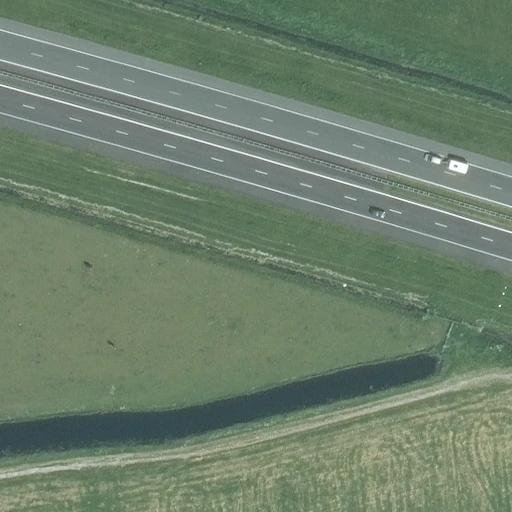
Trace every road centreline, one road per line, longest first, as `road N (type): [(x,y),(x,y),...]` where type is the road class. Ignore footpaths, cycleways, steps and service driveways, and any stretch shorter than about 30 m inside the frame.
road 1 (motorway): [(0,98),(511,246)]
road 2 (motorway): [(511,192),(0,46)]
